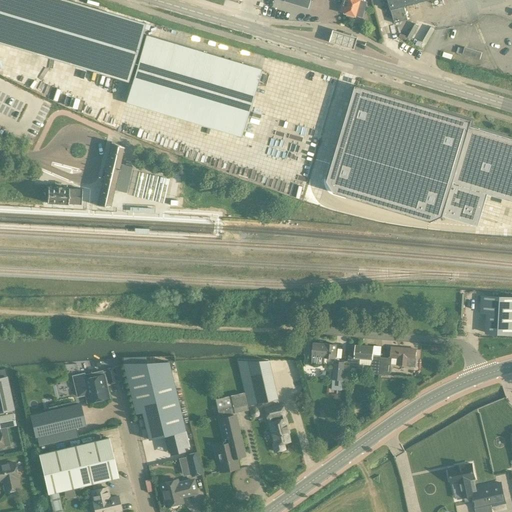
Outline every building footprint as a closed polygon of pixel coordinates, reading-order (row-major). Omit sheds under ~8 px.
[(0,0),(0,43),(128,82),(145,24),(65,0),(0,0)] [(284,0),(284,1),(308,8),(310,0),(284,0)] [(359,0),(343,0),(340,12),(343,13),(362,18),(366,3),(359,1),(359,0)] [(387,0),(394,23),(407,20),(404,6),(427,0),(387,0)] [(408,37),(411,39),(419,26),(415,24),(408,37)] [(431,27),(423,42),(427,44),(435,29),(431,27)] [(343,37),(344,34),(333,30),(330,42),(354,50),(358,38),(351,35),(350,39),(343,37)] [(146,35),(126,103),(241,137),(261,69),(146,35)] [(482,52),(471,49),(464,47),(462,54),(480,60),(482,52)] [(356,85),(327,181),(334,193),(431,222),(443,216),(453,183),(488,194),(511,200),(511,138),(470,126),(472,120),(356,85)] [(123,147),(111,142),(97,206),(110,206),(114,190),(126,192),(131,167),(119,164),(123,147)] [(46,203),(67,204),(67,203),(81,204),(81,189),(68,188),(47,187),(46,203)] [(487,313),(486,333),(509,335),(509,334),(511,334),(511,297),(481,296),(480,313),(487,313)] [(312,356),(324,357),(335,358),(336,345),(313,343),(312,356)] [(379,375),(379,374),(380,357),(380,356),(373,356),(373,347),(355,346),(355,348),(348,347),(347,362),(359,363),(360,358),(371,359),(370,374),(379,375)] [(408,366),(415,367),(416,349),(391,347),(390,357),(397,358),(396,365),(408,366)] [(391,358),(380,357),(379,374),(390,375),(391,358)] [(344,362),(333,361),(331,390),(342,390),(342,383),(348,384),(349,365),(343,365),(344,362)] [(168,363),(123,364),(125,371),(135,411),(142,409),(150,439),(169,434),(173,451),(189,447),(170,371),(168,363)] [(114,367),(104,370),(108,384),(117,382),(114,367)] [(256,404),(277,399),(270,367),(249,372),(256,404)] [(84,377),(74,379),(78,397),(87,395),(88,402),(106,398),(103,384),(105,384),(103,375),(102,371),(92,373),(93,377),(84,379),(84,377)] [(6,377),(0,378),(0,428),(15,425),(11,409),(13,409),(6,377)] [(234,413),(248,410),(244,392),(215,399),(217,407),(219,417),(234,413)] [(289,441),(285,419),(281,403),(265,407),(268,423),(272,445),(273,452),(284,449),(283,443),(289,441)] [(34,437),(61,430),(84,425),(79,404),(29,416),(34,437)] [(258,409),(254,407),(251,408),(249,411),(250,415),(253,416),(257,415),(259,412),(258,409)] [(235,416),(219,420),(225,445),(214,447),(220,472),(237,467),(235,457),(244,455),(235,416)] [(39,454),(48,494),(63,490),(73,488),(117,477),(107,438),(39,454)] [(201,474),(196,452),(185,455),(190,477),(201,474)] [(4,491),(18,488),(15,477),(17,477),(13,462),(0,465),(0,480),(2,480),(4,491)] [(491,511),(490,506),(505,502),(501,483),(476,488),(472,489),(470,479),(474,478),(471,464),(464,465),(464,464),(456,466),(456,467),(449,468),(449,472),(448,472),(450,480),(451,480),(452,483),(459,482),(462,497),(464,497),(472,495),(474,501),(476,511),(491,511)] [(176,480),(160,484),(166,506),(170,505),(172,506),(177,505),(179,503),(182,502),(180,496),(196,493),(193,480),(177,484),(176,480)] [(107,487),(90,491),(93,502),(95,511),(114,511),(121,511),(120,506),(121,505),(120,501),(119,501),(118,496),(110,498),(107,487)] [(49,498),(52,511),(60,511),(57,496),(49,498)]
